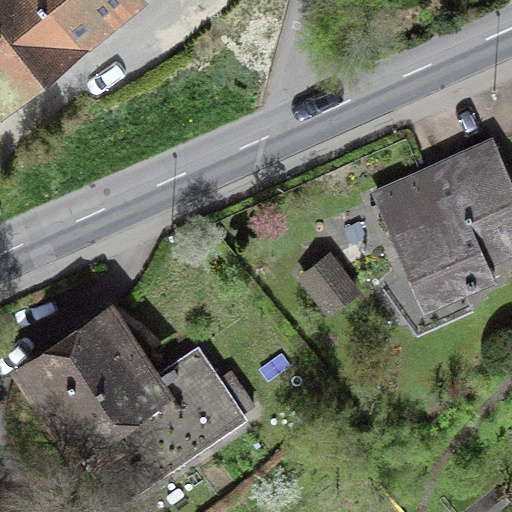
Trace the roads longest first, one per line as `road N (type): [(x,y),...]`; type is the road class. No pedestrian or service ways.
road 1 (tertiary): [(275,131),(0,254)]
road 2 (tertiary): [(511,26),(275,131)]
road 3 (residential): [(275,131),(308,0)]
